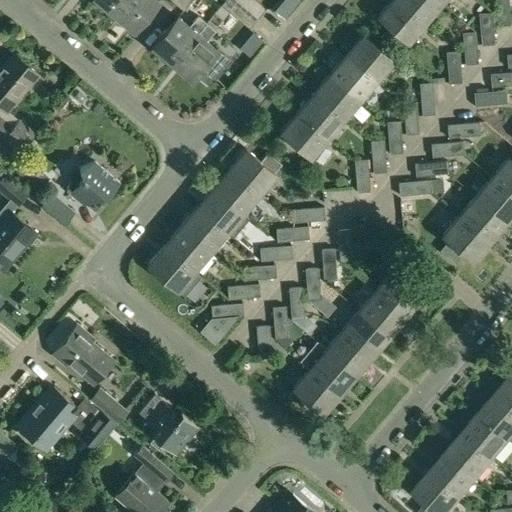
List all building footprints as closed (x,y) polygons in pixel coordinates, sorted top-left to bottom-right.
[(94,0),(113,15),(125,0),(94,0)] [(158,1),(157,0),(125,0),(113,15),(133,32),(158,1)] [(175,0),(173,3),(183,11),(191,0),(175,0)] [(257,19),(234,0),(224,0),(221,5),(248,28),(257,19)] [(234,0),(257,19),(265,9),(255,0),(234,0)] [(409,41),(425,22),(398,0),(390,0),(377,15),(409,41)] [(436,0),(398,0),(425,22),(441,3),(436,0)] [(494,0),(497,26),(510,25),(507,0),(494,0)] [(478,14),(481,45),(494,44),(491,12),(478,14)] [(177,16),(151,47),(171,64),(197,33),(206,23),(197,16),(189,26),(177,16)] [(197,33),(171,64),(191,81),(194,83),(199,78),(209,87),(226,66),(213,55),(217,50),(206,41),(215,31),(206,23),(197,33)] [(252,31),(239,47),(249,55),(263,39),(252,31)] [(462,32),(464,65),(478,63),(474,31),(462,32)] [(362,34),(345,53),(376,80),(393,60),(362,34)] [(445,52),(448,84),(461,83),(458,51),(445,52)] [(345,53),(329,73),(360,99),(376,80),(345,53)] [(13,54),(0,68),(0,105),(6,111),(7,109),(37,74),(13,54)] [(511,71),(489,74),(491,87),(511,84),(511,71)] [(329,73),(312,92),(344,118),(360,99),(329,73)] [(419,83),(421,115),(435,114),(432,82),(419,83)] [(473,93),(474,106),(506,103),(505,90),(473,93)] [(312,92),(296,111),(328,137),(344,118),(312,92)] [(402,103),(405,135),(418,133),(415,102),(402,103)] [(296,111),(280,131),(311,157),(328,137),(296,111)] [(0,118),(0,136),(9,144),(19,152),(36,133),(18,118),(11,127),(0,118)] [(386,122),(389,154),(402,153),(399,120),(386,122)] [(447,125),(448,138),(480,135),(478,122),(447,125)] [(370,141),(373,173),(386,172),(383,139),(370,141)] [(430,144),(432,157),(463,154),(462,141),(430,144)] [(245,148),(228,168),(259,194),(276,174),(274,172),(271,170),(278,161),(267,152),(260,160),(245,148)] [(511,160),(507,157),(490,176),(511,194),(511,160)] [(367,159),(353,160),(356,192),(370,191),(367,159)] [(101,201),(102,202),(119,182),(94,160),(74,170),(66,188),(65,187),(64,189),(83,205),(99,198),(102,200),(101,201)] [(414,163),(415,176),(447,173),(446,160),(414,163)] [(228,168),(211,187),(242,213),(259,194),(228,168)] [(0,179),(0,191),(17,206),(27,194),(4,174),(0,179)] [(511,194),(490,176),(474,196),(504,222),(511,213),(511,194)] [(397,183),(398,196),(430,193),(429,180),(397,183)] [(211,187),(195,206),(226,233),(232,238),(249,219),(242,213),(211,187)] [(41,202),(65,222),(75,211),(74,210),(73,211),(50,192),(41,202)] [(474,196),(457,215),(488,241),(504,222),(474,196)] [(195,206),(179,225),(210,252),(226,233),(195,206)] [(292,223),(324,220),(323,207),(291,209),(292,223)] [(0,259),(6,265),(35,232),(8,210),(0,218),(0,259)] [(448,241),(439,252),(457,265),(464,255),(472,261),(488,241),(457,215),(441,235),(448,241)] [(179,225),(163,244),(194,271),(210,252),(179,225)] [(276,242),(308,239),(307,226),(275,229),(276,242)] [(350,229),(337,230),(340,262),(352,261),(350,229)] [(163,244),(146,264),(177,290),(183,296),(200,276),(163,244)] [(260,261),(292,258),(291,245),(259,248),(260,261)] [(334,249),(321,249),(323,281),(336,280),(334,249)] [(243,280),(276,277),(274,264),(243,267),(243,280)] [(317,268),(305,268),(307,300),(320,299),(317,268)] [(390,271),(373,291),(404,317),(421,298),(390,271)] [(227,299),(259,297),(258,283),(226,286),(227,299)] [(301,287),(288,288),(291,320),(303,319),(301,287)] [(373,291),(357,310),(388,337),(404,317),(373,291)] [(243,316),(242,303),(210,305),(211,318),(243,316)] [(285,306),(272,307),(274,339),(287,338),(285,306)] [(357,310),(340,330),(371,356),(388,337),(357,310)] [(76,325),(55,350),(92,382),(112,360),(89,341),(92,338),(76,325)] [(269,325),(256,326),(258,358),(271,357),(269,325)] [(325,348),(324,349),(355,375),(371,356),(340,330),(325,348)] [(316,340),(300,360),(309,367),(308,368),(339,395),(355,375),(324,349),(325,348),(316,340)] [(308,368),(292,387),(323,414),(339,395),(308,368)] [(511,374),(510,373),(493,393),(511,408),(511,374)] [(73,413),(72,412),(67,408),(73,402),(54,386),(38,404),(36,402),(15,426),(43,449),(67,420),(73,413)] [(90,399),(117,422),(126,412),(99,389),(101,387),(100,386),(88,400),(89,400),(90,399)] [(153,392),(137,410),(157,427),(151,434),(153,436),(146,443),(156,452),(163,444),(173,453),(185,438),(182,436),(194,423),(180,411),(179,413),(153,392)] [(511,408),(493,393),(477,412),(508,438),(511,433),(511,408)] [(89,421),(81,431),(77,436),(78,437),(79,436),(93,449),(94,450),(116,423),(115,423),(100,410),(99,409),(89,421)] [(477,412),(461,431),(492,457),(508,438),(477,412)] [(461,431),(445,450),(476,477),(492,457),(461,431)] [(0,432),(0,448),(8,455),(15,446),(0,432)] [(134,471),(113,496),(131,511),(159,511),(169,501),(157,491),(164,482),(172,472),(141,445),(133,454),(142,462),(134,471)] [(445,450),(429,469),(460,496),(476,477),(445,450)] [(429,469),(412,489),(426,501),(416,511),(446,511),(460,496),(429,469)] [(67,491),(56,481),(41,499),(52,508),(66,492),(67,491)] [(312,511),(287,490),(268,511),(312,511)] [(63,511),(89,511),(74,499),(63,511)]
